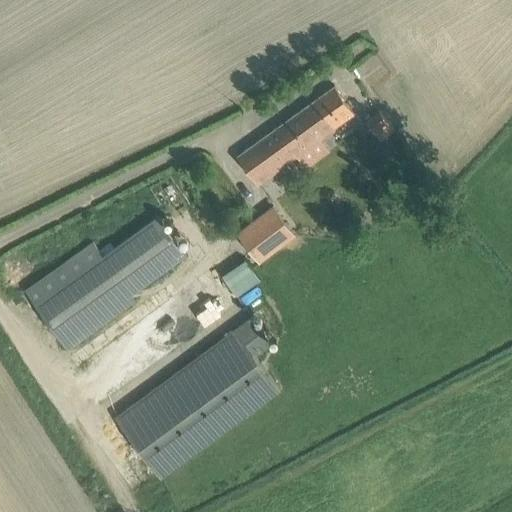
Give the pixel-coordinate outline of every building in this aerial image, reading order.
[(314,99),(335,128),(355,113),(334,85),(314,99)] [(237,155),(249,171),(258,183),(335,128),(314,99),(237,155)] [(363,117),(338,137),(353,158),(356,156),(361,161),(384,143),(382,141),(395,131),(379,110),(365,121),(363,117)] [(295,234),(273,205),(237,233),(259,262),(295,234)] [(130,292),(185,253),(158,215),(102,255),(92,241),(25,290),(63,341),(64,341),(68,347),(135,298),(130,292)] [(235,293),(259,277),(245,256),(221,272),(235,293)] [(271,342),(252,317),(116,417),(160,476),(280,388),(255,354),(271,342)]
